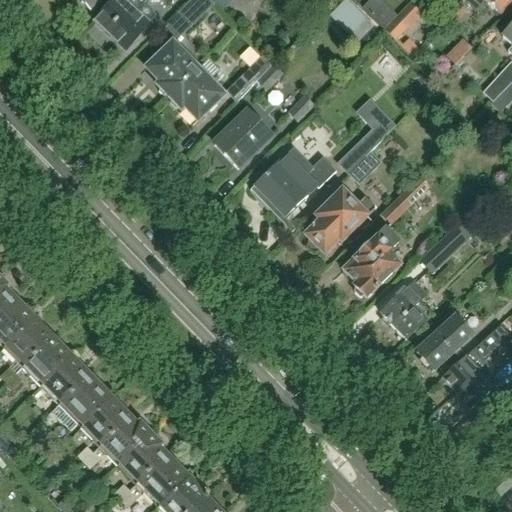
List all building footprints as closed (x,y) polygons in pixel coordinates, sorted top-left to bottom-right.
[(76,0),(89,12),(101,0),(76,0)] [(114,0),(93,23),(125,54),(128,50),(125,47),(148,24),(151,27),(152,26),(150,24),(156,18),(143,5),(147,0),(114,0)] [(186,33),(212,6),(205,0),(193,0),(164,31),(166,33),(176,43),(186,33)] [(205,0),(212,6),(221,14),(235,0),(205,0)] [(462,0),(461,2),(478,17),(487,6),(498,15),(511,0),(462,0)] [(447,29),(464,11),(457,5),(441,24),(447,29)] [(352,49),(369,31),(341,6),(325,24),(352,49)] [(403,33),(419,17),(408,7),(384,33),(394,43),(403,33)] [(511,26),(501,38),(511,47),(507,54),(511,58),(511,26)] [(461,40),(444,58),(454,67),(471,50),(461,40)] [(168,100),(197,71),(172,45),(146,71),(159,84),(156,87),(158,90),(158,93),(162,98),(166,98),(168,100)] [(236,105),(251,90),(256,85),(256,84),(271,68),(261,59),(225,95),(236,105)] [(180,112),(183,109),(197,123),(223,98),(212,87),(221,78),(206,63),(197,71),(168,100),(170,102),(170,105),(174,110),(178,110),(180,112)] [(492,104),(511,82),(511,66),(510,65),(482,95),(492,104)] [(256,85),(265,93),(282,77),(272,68),(271,69),(271,68),(256,84),(256,85)] [(499,115),(511,101),(511,86),(491,108),(499,115)] [(304,99),(287,115),(297,125),(313,108),(304,99)] [(237,171),(270,139),(246,114),(213,147),(237,171)] [(354,150),(338,165),(349,176),(370,155),(376,149),(366,138),(355,149),(354,150)] [(293,150),(253,189),(273,209),(270,212),(281,223),(303,202),(317,189),(318,189),(335,172),(323,160),(312,170),(293,150)] [(359,188),(381,166),(370,155),(349,176),(350,177),(349,178),(359,188)] [(419,179),(380,218),(390,228),(429,190),(419,179)] [(340,246),(366,220),(365,219),(373,211),(363,200),(357,206),(342,191),(313,219),(317,223),(313,228),(312,228),(307,232),(308,233),(303,238),(307,243),(305,249),(312,256),(318,254),(322,258),(337,243),(340,246)] [(446,261),(465,243),(452,230),(433,248),(446,261)] [(365,302),(400,267),(388,255),(398,246),(384,231),(349,265),(349,264),(344,269),(344,270),(341,273),(354,286),(352,288),(354,290),(354,294),(359,300),(362,299),(365,302)] [(415,283),(413,285),(380,317),(404,343),(430,317),(419,305),(427,297),(423,293),(432,284),(426,277),(417,286),(415,283)] [(0,310),(11,299),(10,298),(13,295),(0,281),(0,310)] [(0,347),(33,316),(21,303),(18,306),(11,299),(0,310),(0,347)] [(9,370),(15,376),(21,371),(52,341),(45,335),(48,332),(36,319),(2,351),(15,365),(9,370)] [(433,374),(471,340),(454,321),(416,355),(433,374)] [(486,368),(482,363),(509,339),(499,328),(440,381),(455,397),(485,369),(486,368)] [(32,376),(42,387),(73,357),(61,345),(58,348),(52,341),(21,371),(29,379),(32,376)] [(52,402),(27,426),(34,433),(43,424),(42,423),(88,379),(81,372),(85,369),(73,357),(42,387),(52,397),(49,400),(52,402)] [(500,367),(491,376),(499,385),(508,377),(500,367)] [(469,412),(499,385),(491,376),(485,369),(455,397),(469,412)] [(0,379),(5,386),(15,377),(15,376),(9,370),(0,378),(0,379)] [(11,392),(21,383),(15,377),(5,386),(11,392)] [(48,430),(57,421),(70,434),(110,395),(98,383),(95,386),(88,379),(42,423),(43,424),(48,430)] [(98,450),(129,421),(122,414),(125,411),(113,399),(80,431),(98,450)] [(119,465),(120,466),(150,437),(133,419),(130,423),(129,421),(98,450),(93,456),(98,462),(100,464),(109,455),(119,465)] [(0,433),(0,452),(2,455),(0,456),(4,459),(5,458),(15,449),(0,433)] [(163,456),(166,453),(150,437),(120,466),(130,476),(126,479),(135,488),(165,459),(163,456)] [(83,465),(92,455),(86,449),(77,458),(82,464),(83,465)] [(89,471),(98,462),(93,456),(92,455),(83,465),(89,471)] [(156,504),(186,476),(174,463),(172,465),(165,459),(135,488),(129,494),(120,503),(127,510),(145,492),(156,504)] [(162,511),(185,511),(204,494),(186,476),(156,504),(160,508),(159,508),(162,511)] [(129,494),(122,487),(113,496),(120,503),(129,494)] [(217,511),(215,510),(217,508),(204,494),(185,511),(217,511)] [(56,504),(63,511),(78,511),(65,496),(56,504)]
